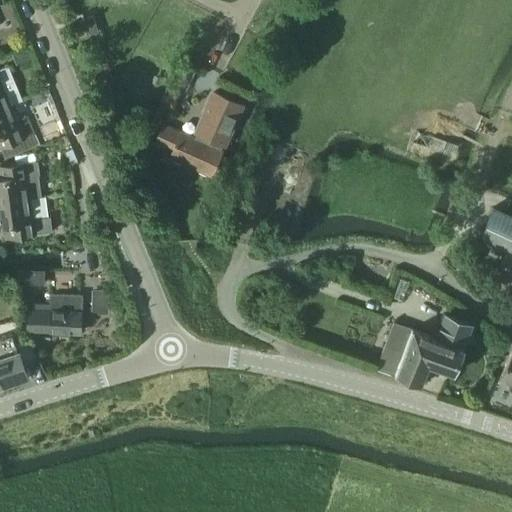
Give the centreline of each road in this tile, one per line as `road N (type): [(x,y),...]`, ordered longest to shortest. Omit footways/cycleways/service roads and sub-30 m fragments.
road 1 (residential): [(511,327),(403,259),(364,248),(320,248),(253,267),(224,287),(227,317),(345,383)]
road 2 (residential): [(97,161),(173,353)]
road 3 (secondary): [(0,411),(173,353)]
road 4 (secondary): [(173,353),(230,356),(345,383)]
road 5 (residential): [(97,161),(30,0)]
road 6 (secondary): [(511,432),(345,383)]
